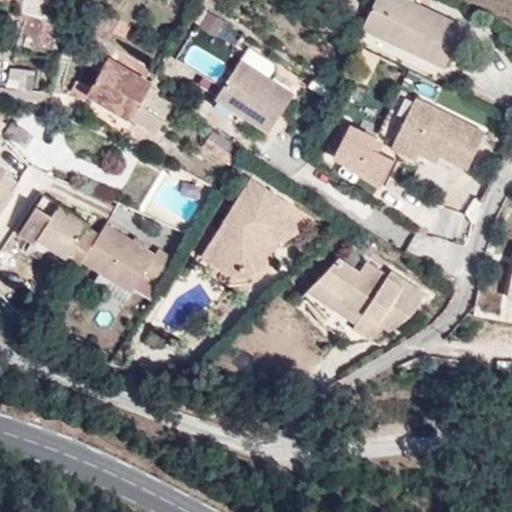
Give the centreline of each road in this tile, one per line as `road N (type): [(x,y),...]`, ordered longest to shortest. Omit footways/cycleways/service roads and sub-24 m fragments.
road 1 (unclassified): [(511,441),(303,450),(248,443),(0,358)]
road 2 (unknown): [(270,149),(391,229),(471,264)]
road 3 (primary): [(185,511),(108,471),(0,430)]
